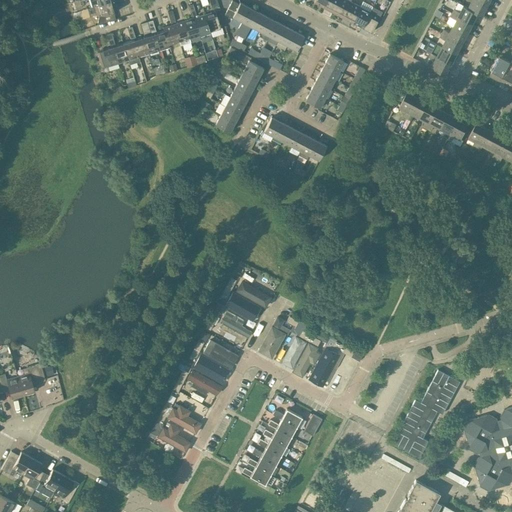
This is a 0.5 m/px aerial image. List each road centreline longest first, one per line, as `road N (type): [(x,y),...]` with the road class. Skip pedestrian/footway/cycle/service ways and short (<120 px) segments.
road 1 (residential): [(511,318),(373,354),(340,405),(247,362),(197,447)]
road 2 (residential): [(0,445),(9,429),(134,496)]
